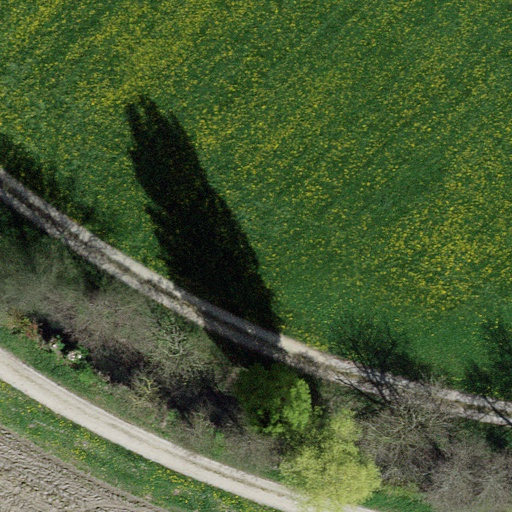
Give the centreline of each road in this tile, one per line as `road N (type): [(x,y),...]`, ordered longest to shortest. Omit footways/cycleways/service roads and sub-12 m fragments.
road 1 (track): [(511,422),(367,392),(141,297),(0,187)]
road 2 (track): [(0,369),(141,450),(305,511)]
